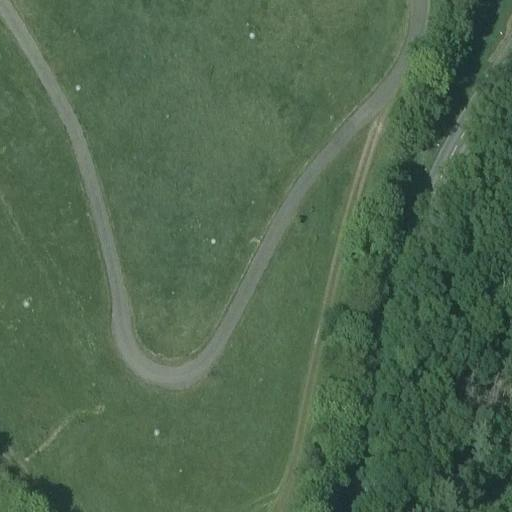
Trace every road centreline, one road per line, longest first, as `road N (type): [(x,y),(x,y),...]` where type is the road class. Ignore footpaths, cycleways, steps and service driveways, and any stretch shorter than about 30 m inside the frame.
road 1 (tertiary): [(367,511),(404,282),(433,194),(511,58)]
road 2 (track): [(282,511),(335,272),(378,136),(368,124)]
